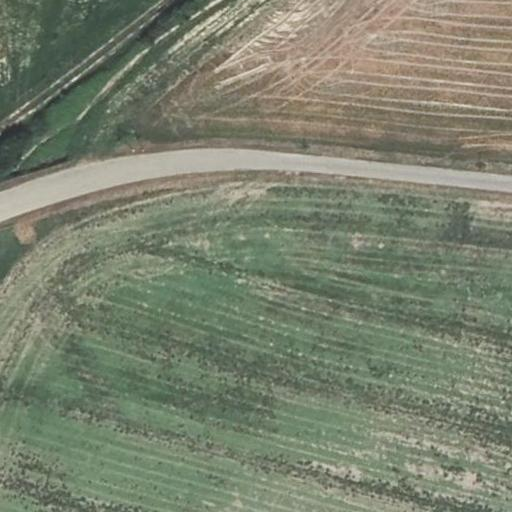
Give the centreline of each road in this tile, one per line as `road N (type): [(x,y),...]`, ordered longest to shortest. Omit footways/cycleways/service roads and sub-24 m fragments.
road 1 (unclassified): [(511,182),(211,157),(145,165),(0,208)]
road 2 (track): [(168,0),(0,126)]
